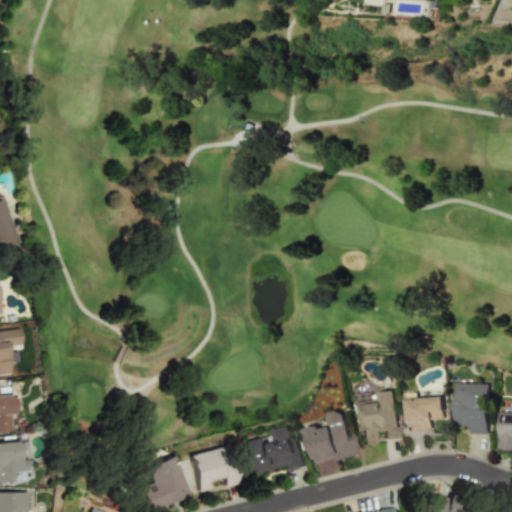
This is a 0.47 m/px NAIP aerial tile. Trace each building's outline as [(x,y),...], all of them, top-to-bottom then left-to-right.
[(0,248),(15,243),(0,196),(0,195),(0,248)] [(0,374),(8,374),(6,345),(19,344),(18,329),(0,330),(0,374)] [(488,384),(455,383),(454,426),(468,426),(468,434),(486,434),(488,384)] [(398,438),(392,391),(376,393),(377,399),(357,402),(362,445),(374,444),(373,432),(383,431),(383,440),(398,438)] [(0,431),(9,432),(9,415),(12,415),(12,394),(0,394),(0,431)] [(407,432),(430,431),(430,419),(443,419),(442,397),(405,399),(407,432)] [(353,454),(342,410),(327,414),(330,424),(306,431),(315,464),(353,454)] [(496,450),(511,450),(511,412),(498,412),(496,450)] [(301,467),(292,428),(265,434),(266,441),(257,443),(256,437),(241,441),(248,475),(283,467),(284,471),(301,467)] [(187,454),(196,492),(207,490),(205,481),(220,477),(223,487),(237,484),(227,445),(187,454)] [(151,482),(139,487),(149,511),(188,496),(171,456),(144,467),(151,482)] [(0,492),(0,511),(25,511),(26,492),(0,492)] [(473,511),(474,508),(432,499),(428,511),(473,511)]
